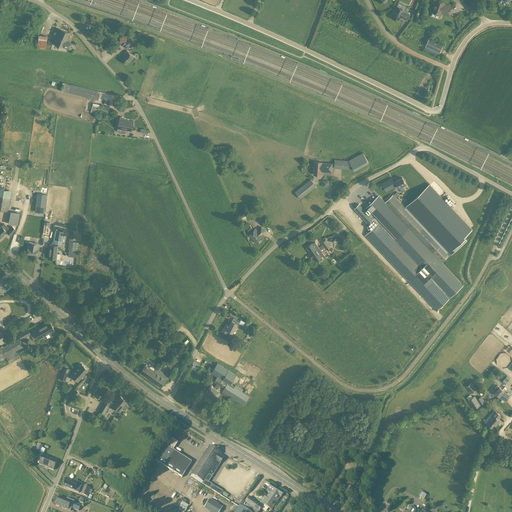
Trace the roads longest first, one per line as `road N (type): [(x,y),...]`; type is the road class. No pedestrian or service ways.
road 1 (unclassified): [(485,25),(461,46),(440,105),(431,110),(188,0)]
road 2 (unclassified): [(31,0),(77,29),(134,99),(229,293)]
road 3 (unclassified): [(229,293),(353,186),(420,148),(511,194)]
road 4 (primary): [(336,511),(167,404)]
road 5 (unclassified): [(43,511),(104,357)]
road 6 (primary): [(104,357),(0,259)]
road 7 (track): [(388,387),(356,501),(361,511)]
road 8 (unclassified): [(167,404),(229,293)]
